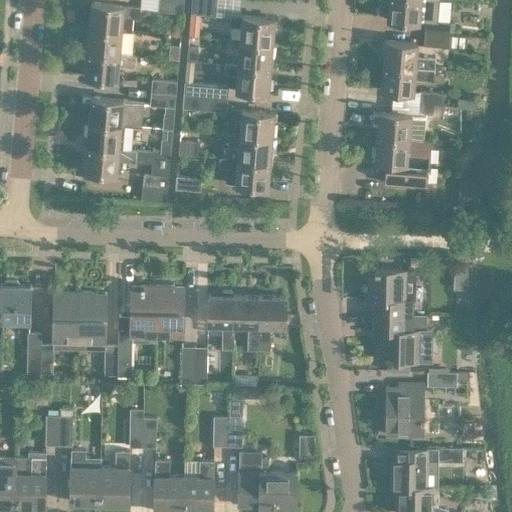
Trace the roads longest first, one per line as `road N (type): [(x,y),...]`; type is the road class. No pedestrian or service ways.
road 1 (unclassified): [(315,240),(11,233)]
road 2 (residential): [(350,511),(315,240)]
road 3 (residential): [(315,240),(336,0)]
road 4 (residential): [(11,233),(32,0)]
road 5 (unclassified): [(315,240),(511,247)]
